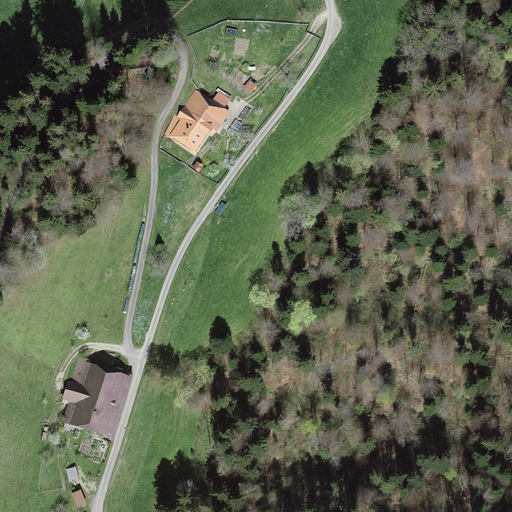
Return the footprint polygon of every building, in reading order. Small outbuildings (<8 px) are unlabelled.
[(250,82),(245,89),(249,93),(255,86),(250,82)] [(214,132),(228,113),(198,91),(180,116),(178,115),(168,131),(193,150),(209,129),(214,132)] [(63,399),(79,404),(74,420),(112,433),(131,373),(79,357),(70,385),(68,384),(63,399)] [(66,468),(70,481),(80,479),(76,465),(66,468)] [(80,492),(73,495),(78,507),(85,505),(80,492)]
